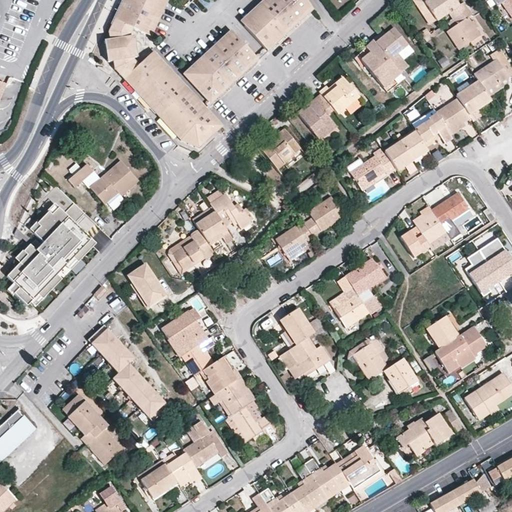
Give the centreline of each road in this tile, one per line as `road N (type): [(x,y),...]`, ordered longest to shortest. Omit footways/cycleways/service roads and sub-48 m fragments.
road 1 (residential): [(511,228),(471,171),(444,168),(253,310),(242,335),(297,433),(286,449),(191,511)]
road 2 (residential): [(184,184),(377,0)]
road 3 (residential): [(38,338),(184,184)]
road 4 (secondary): [(88,0),(20,147),(0,165)]
road 5 (residential): [(51,112),(79,98),(112,103),(184,184)]
road 6 (residential): [(511,429),(368,511)]
road 7 (secondary): [(51,112),(103,0)]
